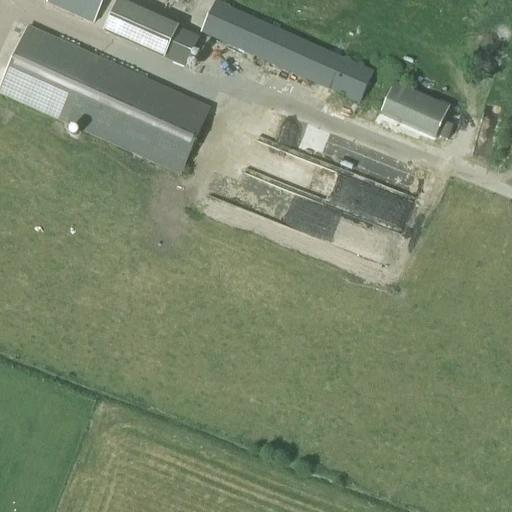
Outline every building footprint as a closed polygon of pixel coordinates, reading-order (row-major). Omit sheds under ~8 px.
[(93,27),(105,0),(49,0),(47,6),(93,27)] [(200,38),(179,29),(179,28),(119,2),(103,35),(164,62),(165,61),(186,70),(200,38)] [(215,2),(200,35),(360,107),(375,73),(215,2)] [(0,88),(0,96),(179,177),(181,178),(211,110),(93,57),(28,27),(0,88)] [(395,87),(381,116),(436,142),(450,112),(395,87)]
